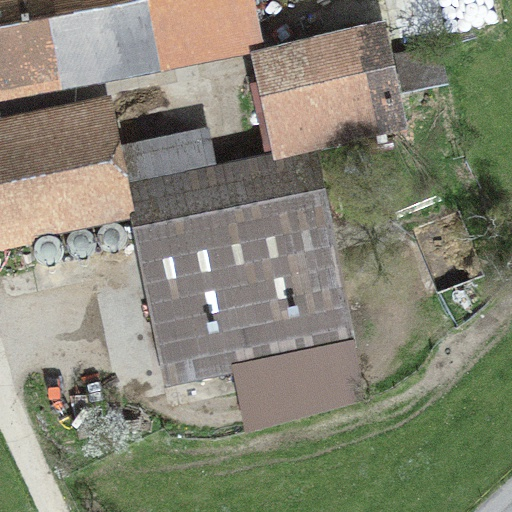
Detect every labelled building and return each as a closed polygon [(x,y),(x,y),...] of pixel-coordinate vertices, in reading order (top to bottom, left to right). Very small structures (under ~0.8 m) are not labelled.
[(246,0),(0,0),(0,73),(252,27),(246,0)] [(377,48),(260,76),(279,154),(396,126),(377,48)] [(435,48),(395,57),(402,88),(442,78),(435,48)] [(0,224),(118,200),(99,109),(0,129),(0,224)] [(303,421),(356,401),(320,225),(337,222),(331,193),(315,197),(309,166),(136,202),(172,376),(239,362),(253,431),(303,421)]
